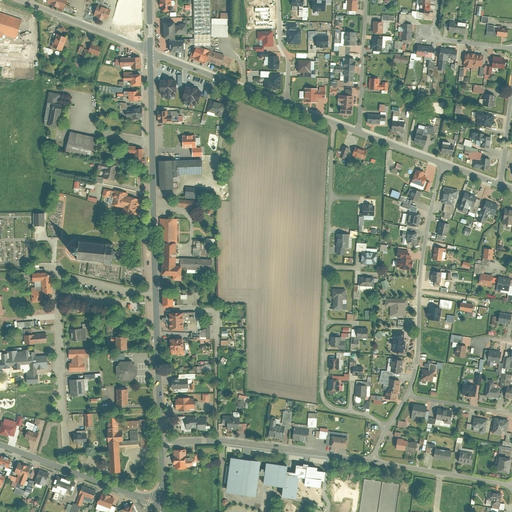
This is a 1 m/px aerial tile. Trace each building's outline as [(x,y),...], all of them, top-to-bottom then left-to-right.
[(67,0),(48,0),(47,4),(64,11),(67,0)] [(105,0),(97,0),(96,3),(99,4),(98,6),(107,10),(109,7),(103,5),(105,0)] [(140,0),(124,0),(125,14),(141,13),(140,0)] [(160,0),(160,12),(172,12),(171,0),(160,0)] [(201,48),(211,48),(210,0),(193,0),(194,40),(186,40),(186,45),(195,45),(195,48),(195,49),(201,48)] [(326,0),(312,0),(313,12),(326,12),(326,0)] [(347,12),(357,12),(358,1),(347,1),(347,12)] [(419,13),(429,14),(431,6),(420,4),(419,13)] [(107,10),(98,6),(94,16),(107,21),(111,11),(107,10)] [(299,11),(303,11),(303,18),(308,18),(308,9),(304,9),(304,7),(299,7),(299,11)] [(273,10),(255,10),(256,27),(273,26),(273,10)] [(125,14),(118,14),(118,17),(117,17),(117,24),(121,24),(121,29),(142,29),(142,13),(141,13),(125,14)] [(0,14),(0,38),(3,39),(4,35),(16,39),(22,20),(0,14)] [(211,37),(228,38),(228,20),(220,19),(212,19),(211,37)] [(373,34),(383,35),(383,23),(374,22),(373,34)] [(450,22),(449,33),(456,34),(458,23),(450,22)] [(466,24),(458,23),(456,34),(465,35),(466,24)] [(175,24),(164,25),(164,40),(176,40),(175,36),(175,26),(175,24)] [(405,24),(402,24),(402,29),(404,29),(403,32),(411,33),(412,25),(408,25),(408,24),(405,24)] [(175,26),(175,36),(187,35),(187,25),(179,25),(179,26),(175,26)] [(288,32),(289,32),(288,45),(301,45),(301,30),(297,30),(297,25),(288,25),(288,32)] [(498,31),(493,31),(494,26),(488,26),(486,37),(497,38),(498,31)] [(508,29),(498,28),(497,37),(507,38),(508,29)] [(263,48),(273,47),(273,32),(258,32),(258,41),(263,41),(263,48)] [(344,45),(344,46),(356,47),(356,33),(345,32),(344,45)] [(407,40),(411,40),(411,33),(403,32),(403,35),(402,35),(399,35),(399,40),(401,40),(407,40)] [(67,37),(57,34),(52,47),(62,51),(67,37)] [(328,35),(315,35),(315,48),(328,48),(328,35)] [(392,37),(383,37),(383,49),(392,49),(392,37)] [(372,52),(382,52),(383,40),(373,40),(372,52)] [(170,42),(170,54),(186,54),(185,41),(170,42)] [(403,42),(395,42),(395,49),(402,50),(403,42)] [(29,46),(0,43),(0,57),(28,59),(29,46)] [(101,48),(91,45),(89,52),(99,56),(101,48)] [(87,49),(79,46),(77,53),(84,56),(87,49)] [(426,47),(418,46),(417,58),(424,58),(426,47)] [(45,47),(44,52),(52,55),(54,50),(45,47)] [(435,48),(426,47),(424,58),(433,60),(435,48)] [(207,62),(211,52),(201,48),(195,49),(195,48),(194,48),(189,59),(205,65),(207,62)] [(449,49),(441,49),(439,61),(447,62),(447,60),(448,57),(449,49)] [(457,51),(449,49),(448,57),(456,58),(457,51)] [(224,58),(211,52),(207,62),(221,67),(224,58)] [(484,56),(466,54),(464,68),(473,69),(473,66),(482,68),(484,56)] [(142,57),(123,58),(123,59),(123,64),(123,66),(134,66),(134,68),(142,68),(142,57)] [(279,72),(279,57),(268,57),(268,72),(279,72)] [(331,65),(331,69),(354,70),(355,58),(344,58),(343,66),(331,65)] [(506,60),(493,59),(492,68),(505,70),(506,60)] [(447,62),(439,61),(438,71),(446,72),(447,62)] [(311,78),(311,75),(316,75),(316,72),(311,72),(311,62),(298,62),(298,74),(305,74),(305,78),(311,78)] [(4,69),(3,79),(33,81),(34,67),(20,66),(19,70),(4,69)] [(354,83),(354,70),(331,69),(331,73),(345,73),(344,82),(354,83)] [(129,73),(123,73),(123,81),(130,80),(130,86),(141,86),(141,75),(130,75),(129,73)] [(265,89),(281,90),(281,75),(269,75),(269,80),(265,80),(265,89)] [(176,79),(160,80),(160,97),(176,96),(176,79)] [(380,80),(370,79),(369,90),(388,91),(388,83),(383,83),(382,85),(379,85),(380,80)] [(483,86),(474,85),(473,93),(485,95),(485,90),(483,90),(483,86)] [(201,91),(185,86),(181,100),(197,105),(201,91)] [(320,91),(318,91),(318,90),(305,89),(304,103),(317,103),(318,99),(325,100),(326,88),(320,88),(320,91)] [(141,91),(129,92),(129,96),(129,101),(141,100),(141,91)] [(61,104),(63,94),(52,92),(50,102),(61,104)] [(483,107),(494,108),(495,97),(484,95),(483,107)] [(341,102),(340,114),(352,115),(353,97),(338,96),(338,102),(341,102)] [(226,104),(212,100),(209,111),(218,113),(218,115),(223,116),(226,104)] [(55,104),(49,103),(46,118),(52,119),(55,104)] [(67,106),(56,104),(52,125),(61,127),(64,113),(65,114),(67,106)] [(142,108),(128,109),(128,116),(134,116),(135,119),(141,119),(141,116),(143,116),(142,108)] [(161,123),(170,123),(170,120),(180,120),(180,116),(170,116),(170,110),(160,111),(161,123)] [(491,129),(494,116),(477,112),(475,119),(478,120),(477,126),(491,129)] [(369,114),(368,124),(380,125),(380,121),(381,117),(381,115),(369,114)] [(399,122),(393,122),(392,132),(404,133),(405,123),(399,122)] [(428,134),(424,133),(424,131),(418,129),(414,143),(425,146),(428,134)] [(98,138),(72,132),(68,150),(93,156),(98,138)] [(473,142),(477,143),(477,147),(490,149),(491,138),(484,137),(485,135),(474,133),(473,142)] [(196,135),(183,136),(183,148),(196,148),(196,135)] [(443,145),(441,153),(453,155),(454,147),(443,145)] [(339,157),(346,160),(350,149),(343,146),(339,157)] [(355,148),(352,156),(364,160),(367,152),(355,148)] [(482,154),(471,152),(470,161),(481,162),(482,154)] [(180,175),(205,174),(205,154),(180,155),(180,175)] [(474,169),(489,171),(491,160),(482,159),(481,162),(475,162),(474,169)] [(177,188),(176,161),(161,161),(162,189),(177,188)] [(119,165),(109,163),(106,178),(116,180),(119,165)] [(425,173),(416,170),(412,183),(424,187),(426,181),(423,180),(425,173)] [(186,188),(186,198),(204,199),(205,189),(186,188)] [(444,188),(440,204),(452,206),(453,200),(456,200),(458,191),(444,188)] [(116,191),(106,189),(105,196),(114,198),(113,204),(128,208),(127,213),(139,215),(142,199),(130,196),(131,193),(117,190),(116,191)] [(401,194),(393,190),(390,198),(399,201),(401,194)] [(409,199),(418,203),(422,193),(413,190),(409,199)] [(476,199),(464,194),(458,211),(466,214),(468,207),(472,208),(476,199)] [(174,207),(196,208),(196,201),(175,199),(174,207)] [(484,225),(488,215),(494,217),(498,205),(486,201),(483,209),(481,209),(476,222),(484,225)] [(375,207),(363,206),(363,217),(374,217),(375,207)] [(511,211),(504,211),(502,225),(511,226),(511,211)] [(407,226),(419,228),(421,214),(417,214),(410,212),(407,226)] [(34,215),(34,228),(45,228),(45,215),(34,215)] [(164,239),(180,238),(180,217),(163,218),(164,239)] [(446,238),(448,225),(439,223),(436,236),(446,238)] [(407,243),(416,245),(418,234),(409,232),(409,233),(403,232),(402,238),(407,239),(407,243)] [(73,243),(73,250),(79,249),(79,257),(115,260),(115,254),(118,252),(119,247),(116,244),(116,237),(79,235),(79,243),(73,243)] [(345,248),(348,248),(349,235),(337,235),(336,248),(337,248),(345,248)] [(193,255),(209,255),(209,253),(215,253),(215,238),(207,238),(207,243),(197,243),(197,248),(193,248),(193,255)] [(166,242),(166,265),(179,264),(178,242),(166,242)] [(356,252),(362,253),(361,265),(377,266),(378,253),(366,252),(367,245),(357,244),(356,252)] [(432,261),(441,262),(443,249),(434,248),(432,261)] [(482,260),(491,261),(493,251),(484,250),(482,260)] [(397,260),(401,260),(401,262),(397,262),(396,268),(400,269),(399,270),(411,271),(412,260),(411,260),(411,256),(408,256),(409,254),(398,253),(397,260)] [(167,276),(185,275),(185,264),(179,264),(166,265),(167,276)] [(483,275),(485,266),(475,265),(473,274),(479,275),(479,274),(483,275)] [(36,292),(31,293),(32,304),(44,303),(43,295),(53,294),(51,278),(46,273),(32,275),(33,283),(35,283),(36,292)] [(431,283),(434,283),(434,288),(439,288),(440,279),(441,273),(432,273),(431,283)] [(492,277),(480,275),(478,286),(490,288),(491,284),(492,279),(492,277)] [(374,278),(360,278),(359,287),(374,288),(374,278)] [(510,280),(497,278),(497,279),(496,284),(495,290),(508,292),(509,287),(510,281),(510,280)] [(348,295),(346,295),(346,290),(333,289),(332,299),(333,299),(333,311),(342,312),(342,311),(347,311),(348,295)] [(165,305),(177,305),(176,293),(164,293),(165,305)] [(408,300),(385,299),(385,307),(390,307),(390,317),(405,317),(405,307),(408,307),(408,300)] [(449,302),(440,300),(439,308),(448,309),(449,302)] [(473,306),(460,303),(459,311),(471,313),(473,306)] [(427,320),(439,322),(441,309),(429,308),(427,320)] [(187,329),(186,312),(173,312),(174,330),(187,329)] [(445,323),(453,325),(454,318),(447,316),(445,323)] [(499,316),(497,324),(509,326),(510,318),(499,316)] [(87,328),(71,329),(72,341),(88,340),(87,328)] [(368,330),(357,329),(357,330),(357,338),(357,339),(367,340),(368,330)] [(405,342),(404,342),(404,332),(393,332),(393,348),(396,348),(396,354),(404,354),(404,350),(405,350),(405,342)] [(32,336),(24,336),(25,346),(47,344),(46,334),(32,336)] [(454,357),(464,359),(466,351),(469,351),(471,339),(451,335),(450,343),(452,343),(451,348),(456,349),(454,357)] [(116,336),(111,336),(111,341),(116,341),(116,349),(127,349),(127,336),(116,336)] [(173,338),(173,349),(187,348),(187,337),(173,338)] [(345,342),(340,342),(340,338),(331,338),(330,348),(339,348),(339,350),(345,351),(345,342)] [(90,348),(70,349),(70,358),(73,358),(73,362),(71,362),(71,371),(87,370),(87,362),(86,362),(86,357),(90,357),(90,348)] [(2,352),(0,351),(0,373),(1,373),(2,369),(10,368),(10,366),(13,366),(13,370),(23,369),(24,373),(26,373),(27,384),(39,383),(38,369),(48,369),(48,366),(47,355),(36,356),(36,352),(30,353),(30,349),(23,350),(23,351),(18,351),(17,351),(7,351),(8,353),(1,354),(2,352)] [(500,354),(489,352),(486,367),(492,368),(493,364),(498,365),(500,354)] [(112,354),(112,361),(125,361),(125,353),(112,354)] [(329,371),(339,371),(339,360),(329,360),(329,371)] [(354,360),(350,360),(350,372),(353,372),(353,373),(364,374),(364,367),(356,367),(357,363),(354,363),(354,360)] [(391,372),(401,374),(403,362),(393,360),(391,372)] [(131,361),(121,361),(116,366),(116,376),(121,381),(132,381),(138,374),(137,367),(131,361)] [(423,368),(429,369),(428,371),(422,370),(420,381),(432,383),(433,373),(435,374),(436,366),(424,364),(423,368)] [(86,378),(72,379),(73,396),(87,394),(86,378)] [(172,387),(190,387),(190,379),(172,379),(172,387)] [(388,391),(398,392),(400,382),(390,380),(388,391)] [(328,391),(339,392),(340,381),(328,381),(328,391)] [(487,381),(484,397),(498,399),(499,389),(492,388),(493,382),(487,381)] [(499,388),(506,389),(504,399),(511,400),(511,389),(509,389),(510,382),(500,381),(499,388)] [(476,387),(463,385),(461,396),(474,398),(476,387)] [(356,397),(366,398),(367,392),(367,387),(356,386),(356,397)] [(128,389),(117,389),(118,405),(128,405),(128,389)] [(398,392),(388,391),(387,399),(397,400),(398,392)] [(177,399),(177,409),(198,408),(198,398),(177,399)] [(424,419),(426,407),(413,405),(412,416),(424,419)] [(449,425),(452,412),(438,410),(436,421),(443,422),(443,424),(449,425)] [(285,430),(290,430),(292,413),(284,412),(282,426),(285,427),(285,430)] [(117,415),(106,415),(107,472),(119,471),(118,444),(138,444),(139,448),(150,447),(148,418),(138,418),(138,420),(117,420),(117,415)] [(185,430),(209,429),(208,415),(185,416),(185,430)] [(227,424),(228,431),(239,431),(239,421),(235,421),(234,421),(234,417),(223,417),(223,424),(227,424)] [(21,423),(4,418),(0,434),(17,438),(21,423)] [(308,428),(317,429),(317,419),(316,419),(308,419),(308,428)] [(487,421),(473,419),(472,428),(479,429),(478,433),(485,434),(487,421)] [(508,422),(494,419),(491,434),(501,436),(501,432),(506,433),(508,422)] [(38,427),(27,422),(26,426),(27,427),(26,431),(28,431),(25,439),(36,443),(39,435),(35,433),(38,427)] [(271,422),(269,438),(283,440),(285,427),(276,426),(276,423),(271,422)] [(294,430),(293,441),(308,443),(310,432),(294,430)] [(328,433),(320,432),(319,439),(319,440),(327,441),(328,433)] [(89,434),(75,434),(75,443),(89,443),(89,434)] [(331,447),(331,448),(347,450),(348,440),(333,438),(331,447)] [(407,444),(407,443),(403,442),(403,441),(396,440),(395,451),(405,453),(407,444)] [(405,454),(414,455),(416,444),(411,443),(411,444),(407,444),(405,453),(405,454)] [(427,444),(426,453),(434,455),(434,450),(435,445),(427,444)] [(188,449),(175,449),(176,468),(189,468),(189,465),(198,465),(197,457),(189,457),(189,458),(188,458),(188,449)] [(451,452),(434,450),(434,455),(433,460),(449,463),(451,452)] [(472,455),(460,453),(458,465),(471,467),(472,455)] [(11,461),(2,457),(0,461),(0,466),(8,470),(11,461)] [(266,463),(264,472),(259,471),(260,462),(230,458),(229,466),(226,465),(223,481),(227,482),(225,492),(255,497),(258,475),(264,476),(263,484),(283,487),(281,497),(296,499),(299,477),(286,475),(286,472),(287,466),(266,463)] [(496,473),(508,475),(511,460),(499,458),(496,473)] [(21,475),(25,465),(18,462),(14,473),(21,475)] [(31,467),(25,465),(21,475),(18,483),(24,485),(31,467)] [(286,472),(286,475),(299,477),(305,478),(304,486),(321,488),(322,480),(324,480),(325,472),(317,471),(317,468),(296,465),(295,473),(286,472)] [(44,487),(49,475),(40,471),(35,483),(44,487)] [(72,495),(76,484),(57,477),(53,487),(72,495)] [(93,501),(96,493),(82,488),(76,505),(81,507),(84,497),(93,501)] [(502,495),(488,492),(486,501),(491,502),(490,506),(492,507),(492,509),(498,510),(502,495)] [(66,497),(56,493),(53,500),(63,504),(66,497)] [(115,499),(102,495),(98,506),(111,510),(115,499)]
